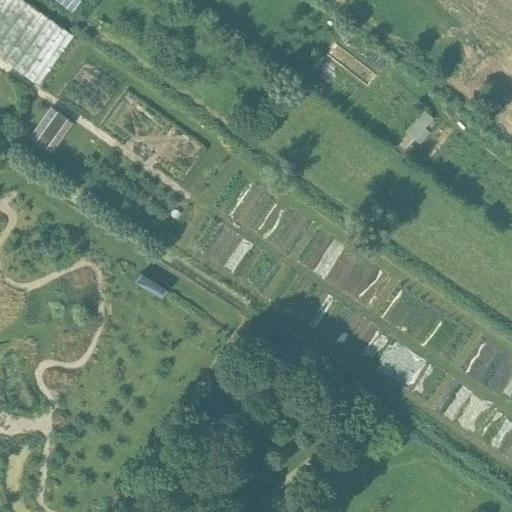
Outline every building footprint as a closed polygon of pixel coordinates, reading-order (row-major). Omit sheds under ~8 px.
[(0,0),(0,58),(38,86),(73,35),(24,0),(0,0)] [(57,0),(72,11),(79,0),(57,0)] [(451,0),(450,1),(458,8),(461,4),(473,13),(483,0),(451,0)] [(505,0),(490,0),(477,17),(489,26),(508,2),(505,0)] [(511,6),(494,29),(506,38),(511,30),(511,6)] [(454,57),(449,63),(457,69),(462,63),(454,57)] [(464,64),(459,71),(467,76),(471,70),(464,64)] [(418,140),(433,117),(419,109),(405,131),(418,140)] [(283,490),(291,499),(312,481),(304,472),(283,490)]
